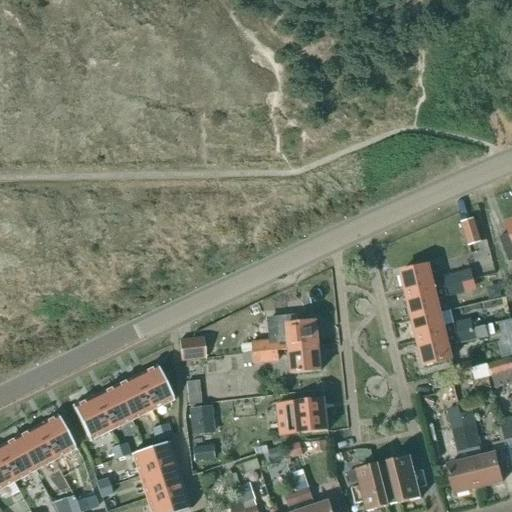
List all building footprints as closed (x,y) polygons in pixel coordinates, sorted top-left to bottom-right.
[(469,247),(482,243),(474,219),(461,223),(460,223),(461,224),(462,228),(465,238),(469,247)] [(511,221),(507,224),(510,234),(499,238),(509,262),(511,261),(511,221)] [(435,290),(445,287),(442,278),(433,281),(429,266),(400,274),(406,297),(435,290)] [(442,278),(445,287),(461,283),(458,274),(442,278)] [(445,287),(447,297),(463,293),(461,283),(445,287)] [(435,290),(406,297),(412,320),(441,313),(437,299),(447,297),(445,287),(435,290)] [(441,313),(412,320),(417,344),(447,337),(456,334),(454,324),(444,327),(441,313)] [(278,351),(289,350),(319,347),(316,322),(298,324),(297,315),(270,318),(272,340),(267,340),(268,342),(277,341),(278,351)] [(506,357),(511,355),(511,319),(497,324),(506,357)] [(454,324),(456,334),(472,330),(469,320),(454,324)] [(485,327),(472,330),(474,339),(487,336),(485,327)] [(472,330),(456,334),(458,343),(474,339),(472,330)] [(447,337),(417,344),(423,367),(452,360),(449,345),(458,343),(456,334),(447,337)] [(202,340),(202,339),(178,341),(180,361),(181,361),(181,362),(205,359),(203,339),(202,340)] [(278,351),(277,341),(268,342),(251,343),(252,345),(253,353),(253,354),(278,351)] [(319,347),(289,350),(292,375),(321,372),(319,347)] [(278,351),(253,354),(254,365),(279,362),(278,351)] [(253,353),(242,354),(243,366),(254,365),(253,354),(253,353)] [(511,363),(510,359),(487,366),(491,378),(511,371),(511,363)] [(470,363),(453,367),(455,374),(471,369),(470,363)] [(156,369),(136,378),(153,412),(170,404),(172,403),(173,404),(174,403),(156,367),(155,368),(156,369)] [(136,378),(115,389),(131,423),(153,412),(136,378)] [(198,382),(185,384),(188,405),(201,404),(198,382)] [(115,389),(94,399),(110,433),(131,423),(115,389)] [(73,408),(72,408),(86,436),(90,445),(91,444),(90,443),(110,433),(94,399),(74,409),(73,408)] [(308,434),(309,440),(316,439),(316,433),(328,432),(324,399),(275,405),(279,438),(308,434)] [(212,409),(190,412),(194,437),(215,435),(212,409)] [(471,412),(460,415),(464,428),(465,434),(475,432),(471,412)] [(56,417),(36,428),(54,461),(74,450),(74,452),(75,451),(56,415),(55,416),(56,417)] [(511,421),(511,419),(500,421),(504,441),(511,438),(511,421)] [(167,425),(159,427),(163,439),(170,436),(167,425)] [(159,427),(151,430),(155,441),(163,439),(159,427)] [(36,428),(16,439),(34,472),(54,461),(36,428)] [(464,428),(453,430),(455,437),(456,443),(459,453),(469,451),(465,434),(464,428)] [(475,432),(465,434),(469,451),(479,448),(475,432)] [(16,439),(0,447),(0,459),(13,483),(34,472),(16,439)] [(327,442),(316,443),(317,453),(328,451),(327,442)] [(168,443),(129,456),(137,478),(176,465),(168,443)] [(125,444),(117,447),(121,458),(129,456),(127,450),(125,444)] [(298,444),(283,449),(287,462),(302,456),(298,444)] [(479,448),(469,451),(471,460),(479,489),(502,483),(499,468),(511,466),(506,445),(494,448),(495,455),(482,458),(479,448)] [(117,447),(110,449),(114,461),(121,458),(117,447)] [(213,447),(192,449),(194,463),(215,461),(213,447)] [(280,449),(268,453),(270,461),(283,457),(280,449)] [(461,463),(448,466),(455,495),(479,489),(471,460),(469,451),(459,453),(461,463)] [(360,487),(351,489),(355,505),(364,503),(366,511),(370,511),(421,499),(419,489),(428,487),(423,471),(415,473),(410,457),(356,471),(359,482),(360,487)] [(0,489),(13,483),(0,459),(0,489)] [(259,468),(257,460),(250,463),(252,471),(259,468)] [(176,465),(137,478),(144,501),(183,488),(176,465)] [(356,471),(347,473),(350,485),(359,482),(356,471)] [(302,472),(291,475),(297,494),(309,490),(302,472)] [(291,475),(285,477),(290,493),(295,491),(291,475)] [(107,480),(96,484),(98,491),(109,487),(107,480)] [(249,484),(237,488),(241,499),(252,495),(249,484)] [(109,487),(98,491),(101,499),(112,495),(109,487)] [(183,488),(144,501),(147,511),(185,511),(189,511),(190,510),(183,488)] [(300,503),(312,499),(309,490),(297,494),(300,503)] [(285,498),(288,507),(300,503),(297,494),(285,498)] [(303,511),(333,511),(330,502),(315,507),(312,499),(300,503),(303,511)] [(83,500),(76,503),(78,511),(85,511),(87,511),(83,500)] [(241,500),(229,505),(231,511),(242,511),(244,511),(242,504),(242,503),(241,500)] [(78,511),(76,503),(68,505),(70,511),(78,511)] [(303,511),(300,503),(288,507),(289,511),(303,511)]
